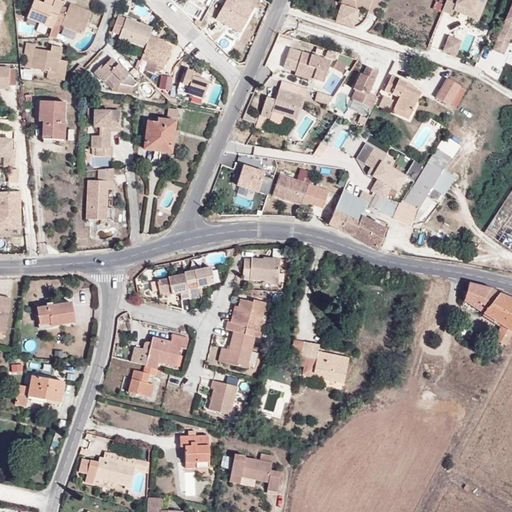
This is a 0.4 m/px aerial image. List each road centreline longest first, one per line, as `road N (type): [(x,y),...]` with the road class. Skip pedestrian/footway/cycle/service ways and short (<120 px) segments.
road 1 (tertiary): [(319,235),(375,257),(511,284)]
road 2 (residential): [(242,84),(181,240)]
road 3 (tertiary): [(181,240),(234,230),(319,235)]
road 4 (tertiary): [(112,301),(81,422)]
road 5 (residential): [(242,84),(156,0)]
